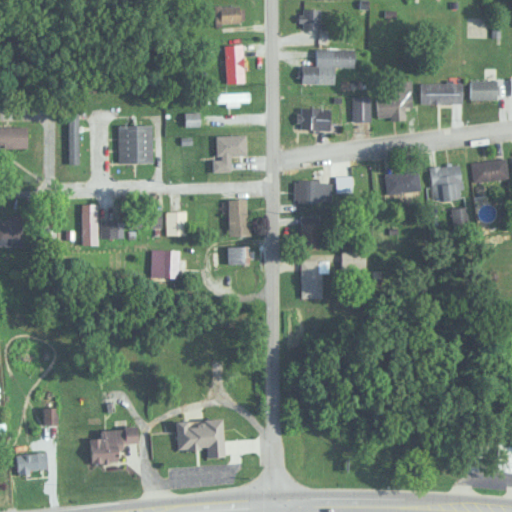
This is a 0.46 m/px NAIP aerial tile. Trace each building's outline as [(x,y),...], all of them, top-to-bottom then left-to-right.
[(241,4),(213,4),(213,22),(241,22),(241,4)] [(319,27),(319,7),(299,7),(299,27),(319,27)] [(222,81),(242,81),(242,44),(222,44),(222,81)] [(300,82),(333,82),(334,65),(353,65),(353,48),(329,47),(329,65),(300,64),(300,82)] [(410,79),(389,80),(390,93),(374,94),(375,118),(406,117),(405,106),(411,106),(410,79)] [(496,79),(468,79),(468,98),(496,98),(496,79)] [(461,102),(461,81),(419,81),(419,102),(461,102)] [(248,91),(213,91),(213,104),(248,104),(248,91)] [(351,95),(351,120),(369,120),(369,95),(351,95)] [(329,107),(298,107),(298,128),(329,128),(329,107)] [(67,162),(76,162),(76,113),(67,113),(67,162)] [(26,125),(0,125),(0,147),(26,147),(26,125)] [(150,161),(150,125),(116,125),(116,161),(150,161)] [(213,170),(229,170),(229,154),(245,154),(245,134),(213,134),(213,170)] [(471,181),(507,178),(505,157),(469,160),(471,181)] [(427,165),(429,200),(461,198),(460,164),(427,165)] [(384,193),(419,190),(417,169),(382,171),(384,193)] [(319,201),(319,178),(293,178),(293,201),(319,201)] [(143,194),(143,209),(127,209),(127,227),(160,227),(160,194),(143,194)] [(227,234),(248,234),(248,198),(227,198),(227,234)] [(185,210),(164,210),(164,234),(185,234),(185,210)] [(80,212),(80,243),(96,243),(96,212),(80,212)] [(298,213),(298,248),(319,248),(319,213),(298,213)] [(21,215),(0,215),(0,244),(21,244),(21,215)] [(99,219),(99,236),(122,236),(122,219),(99,219)] [(248,245),(226,245),(226,262),(248,262),(248,245)] [(178,279),(178,248),(149,248),(149,279),(178,279)] [(299,296),(322,296),(322,259),(299,259),(299,296)] [(206,458),(224,457),(222,418),(188,420),(175,421),(176,450),(206,448),(206,458)] [(89,462),(118,461),(118,443),(136,443),(136,427),(100,429),(100,438),(89,438),(89,462)] [(46,472),(46,452),(14,452),(14,472),(46,472)]
